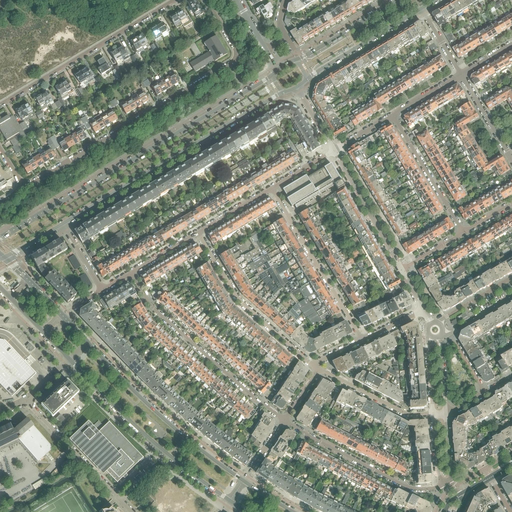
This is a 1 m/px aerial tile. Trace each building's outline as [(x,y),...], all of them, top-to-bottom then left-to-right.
[(189,5),(186,7),(189,12),(192,11),(196,17),(198,16),(198,17),(203,14),(199,8),(196,4),(194,0),(193,0),(188,4),(189,5)] [(305,7),(300,0),(294,0),(293,1),(293,2),(298,12),(305,7)] [(357,9),(351,0),(347,0),(345,2),(351,13),(352,12),(353,13),(355,11),(357,9)] [(362,6),(358,0),(351,0),(357,9),(358,9),(358,10),(360,8),(362,6)] [(468,9),(462,0),(457,0),(458,0),(456,1),(456,0),(456,1),(462,12),(463,13),(464,14),(466,13),(466,12),(465,12),(465,11),(468,9)] [(473,6),(469,0),(462,0),(468,9),(468,10),(471,8),(470,8),(473,6)] [(479,2),(477,0),(469,0),(473,6),(476,10),(477,11),(478,10),(476,7),(477,6),(476,5),(476,4),(479,2)] [(462,12),(456,1),(455,1),(453,2),(453,3),(452,3),(452,4),(451,4),(450,4),(455,12),(457,15),(457,16),(460,15),(459,14),(462,12)] [(298,12),(293,2),(291,3),(291,4),(289,5),(288,11),(288,12),(294,14),(297,12),(298,12)] [(351,13),(345,2),(339,5),(346,16),(347,15),(347,16),(350,15),(349,14),(351,13)] [(271,13),(269,10),(272,8),(269,4),(262,9),(261,7),(255,10),(258,14),(260,13),(265,20),(269,17),(268,15),(269,15),(271,13)] [(457,15),(455,12),(450,4),(449,4),(447,5),(447,6),(447,7),(445,8),(445,7),(448,12),(452,19),(452,20),(455,18),(454,17),(457,15)] [(346,16),(339,5),(334,8),(341,19),(342,19),(344,18),(344,17),(346,16)] [(452,19),(448,12),(445,7),(445,8),(444,7),(442,8),(442,9),(441,10),(440,11),(440,12),(446,23),(449,21),(448,21),(452,19)] [(341,19),(334,8),(329,11),(336,22),(337,22),(339,21),(339,20),(341,19)] [(446,23),(440,12),(440,11),(439,10),(439,11),(438,11),(433,14),(433,15),(440,27),(444,25),(445,26),(447,24),(446,23)] [(182,11),(176,14),(182,25),(184,28),(192,23),(188,16),(186,18),(182,11)] [(336,22),(329,11),(324,15),(330,25),(331,25),(331,26),(334,24),(333,23),(336,22)] [(176,14),(170,18),(176,29),(182,25),(176,14)] [(330,25),(324,15),(318,18),(325,29),(326,28),(326,29),(328,27),(330,25)] [(292,21),(293,18),(294,18),(292,17),(292,18),(286,16),(285,22),(286,24),(290,22),(291,21),(292,21)] [(325,29),(318,18),(313,21),(320,32),(320,31),(321,32),(323,30),(325,29)] [(502,32),(497,23),(494,18),(493,19),(495,22),(494,22),(495,24),(493,26),(498,35),(498,34),(499,35),(501,34),(501,33),(502,32)] [(511,26),(506,18),(501,20),(507,29),(508,29),(510,28),(511,26)] [(507,29),(501,20),(497,23),(502,32),(503,32),(505,31),(505,30),(507,29)] [(320,32),(313,21),(308,24),(314,35),(315,34),(315,35),(318,34),(317,33),(320,32)] [(429,34),(422,22),(420,22),(414,25),(414,26),(423,40),(425,38),(424,37),(429,34)] [(168,33),(162,23),(156,26),(162,36),(168,33)] [(498,35),(493,26),(492,25),(490,27),(489,25),(488,25),(486,23),(485,23),(488,28),(494,37),(495,36),(496,37),(497,36),(497,35),(498,35)] [(314,35),(308,24),(302,27),(309,38),(310,38),(313,37),(312,36),(314,35)] [(162,36),(156,26),(150,30),(156,40),(162,36)] [(423,40),(414,26),(413,27),(412,27),(411,27),(409,28),(409,29),(409,30),(416,41),(419,39),(419,40),(421,38),(422,40),(423,40)] [(309,38),(302,27),(297,30),(299,33),(304,42),(307,40),(307,39),(309,38)] [(494,37),(488,28),(486,30),(486,29),(485,29),(484,28),(483,27),(482,28),(484,31),(489,40),(491,39),(492,39),(493,38),(493,37),(494,37)] [(489,40),(484,31),(482,32),(481,32),(480,30),(479,31),(478,28),(476,28),(478,31),(485,42),(487,41),(487,42),(489,41),(489,40)] [(304,42),(299,33),(297,30),(296,29),(291,33),(299,46),(300,46),(300,47),(305,44),(304,42)] [(416,41),(409,30),(408,30),(407,30),(406,30),(404,31),(404,32),(403,32),(404,33),(411,44),(413,42),(414,43),(416,42),(416,41)] [(485,42),(478,31),(474,33),(474,34),(475,36),(481,45),(482,44),(483,44),(485,43),(484,43),(485,42)] [(411,44),(404,33),(402,34),(402,33),(401,34),(401,33),(399,34),(399,35),(398,36),(400,38),(404,46),(405,47),(408,46),(411,45),(410,44),(411,44)] [(142,35),(136,38),(142,48),(146,46),(147,48),(150,47),(149,46),(148,44),(145,39),(144,37),(142,35)] [(227,54),(216,36),(204,43),(204,44),(206,47),(209,52),(208,52),(209,52),(190,64),(195,72),(210,63),(214,60),(215,61),(227,54)] [(404,46),(400,38),(398,36),(397,37),(396,36),(396,37),(395,36),(393,38),(393,39),(399,49),(400,49),(404,46)] [(481,45),(475,36),(473,37),(471,38),(471,39),(476,47),(478,47),(479,47),(480,46),(480,45),(481,45)] [(434,44),(432,41),(433,41),(430,37),(423,41),(426,45),(427,48),(428,47),(429,47),(434,44)] [(135,39),(131,42),(136,51),(138,54),(142,51),(144,55),(146,54),(142,48),(136,38),(135,39)] [(399,49),(393,39),(391,40),(390,40),(388,41),(388,42),(387,42),(388,42),(394,52),(399,49)] [(476,47),(471,39),(469,40),(469,39),(466,41),(467,41),(472,50),(474,49),(476,49),(476,48),(476,47)] [(472,50),(467,41),(465,42),(462,43),(463,44),(468,53),(469,52),(470,52),(472,51),(472,50)] [(394,52),(388,42),(386,43),(385,43),(384,43),(383,44),(382,45),(381,46),(380,46),(379,46),(377,47),(377,48),(377,49),(383,59),(391,53),(392,55),(390,56),(393,60),(397,58),(394,52)] [(468,53),(463,44),(461,45),(460,44),(458,46),(464,55),(465,54),(466,55),(467,54),(467,53),(468,53)] [(128,56),(122,46),(117,50),(122,59),(123,59),(124,61),(129,58),(128,56)] [(464,55),(458,46),(453,48),(454,50),(454,51),(455,52),(456,52),(458,56),(457,56),(458,57),(459,57),(459,58),(461,57),(462,57),(463,56),(464,55)] [(383,59),(377,49),(375,50),(375,49),(374,49),(372,50),(372,51),(371,52),(378,62),(383,59)] [(122,59),(117,50),(111,53),(116,63),(117,63),(118,64),(123,61),(122,59)] [(378,62),(371,52),(370,53),(370,52),(369,53),(368,53),(367,54),(366,55),(372,65),(378,62)] [(372,65),(366,55),(365,56),(364,56),(363,56),(361,57),(361,58),(367,68),(372,65)] [(445,63),(443,59),(444,59),(443,57),(442,57),(441,55),(436,58),(442,68),(443,68),(444,68),(445,67),(445,66),(447,65),(446,64),(446,63),(445,63)] [(510,64),(505,56),(500,59),(507,69),(505,67),(510,64)] [(108,67),(105,62),(103,58),(99,61),(98,61),(97,61),(102,69),(99,70),(99,71),(99,72),(100,72),(102,75),(106,73),(108,75),(111,72),(108,67)] [(367,68),(361,58),(359,59),(358,59),(356,60),(355,61),(355,62),(362,71),(367,68)] [(442,68),(436,58),(434,60),(435,60),(433,62),(438,70),(439,70),(439,71),(441,70),(441,69),(442,68)] [(507,69),(500,59),(495,62),(500,70),(502,72),(507,69)] [(438,70),(433,62),(432,62),(432,61),(428,63),(434,73),(435,73),(436,72),(438,70)] [(362,71),(355,62),(354,62),(353,62),(352,62),(351,63),(350,64),(350,65),(356,75),(362,71)] [(500,70),(495,62),(490,65),(495,73),(500,70)] [(434,73),(428,63),(425,65),(426,66),(424,67),(429,76),(430,75),(431,76),(432,75),(432,74),(434,73)] [(356,75),(350,65),(348,66),(348,65),(348,66),(347,65),(345,67),(344,68),(345,68),(351,78),(356,75)] [(495,73),(490,65),(485,68),(490,76),(495,73)] [(429,76),(424,67),(423,66),(419,68),(425,78),(426,78),(428,78),(428,77),(429,76)] [(92,78),(89,72),(88,70),(87,68),(81,72),(86,81),(92,78)] [(351,78),(345,68),(343,69),(342,69),(340,70),(339,71),(350,88),(345,81),(351,78)] [(425,78),(419,68),(417,70),(417,71),(415,72),(421,81),(422,81),(424,80),(424,79),(425,78)] [(490,76),(485,68),(480,71),(485,79),(490,76)] [(121,80),(118,75),(115,69),(112,71),(119,82),(121,80)] [(350,88),(339,71),(338,72),(337,71),(334,73),(345,91),(350,88)] [(421,81),(415,72),(415,71),(411,74),(417,84),(417,83),(418,84),(419,83),(419,82),(421,81)] [(485,79),(480,71),(475,74),(480,82),(485,79)] [(86,81),(81,72),(75,75),(81,85),(86,81)] [(345,91),(334,73),(329,77),(336,88),(341,85),(345,92),(345,91)] [(180,82),(174,74),(169,77),(174,86),(179,82),(180,82)] [(412,86),(405,74),(401,77),(402,79),(408,89),(409,88),(409,89),(411,88),(411,87),(412,86)] [(417,84),(411,74),(410,74),(408,75),(409,76),(407,77),(405,74),(412,86),(413,86),(414,86),(415,85),(415,84),(417,84)] [(481,84),(480,82),(475,74),(472,76),(471,79),(476,87),(481,84)] [(174,86),(169,77),(163,80),(168,89),(174,86)] [(336,88),(329,77),(321,81),(330,89),(331,87),(334,86),(336,88)] [(408,89),(402,79),(400,80),(397,82),(398,83),(400,86),(403,91),(405,90),(406,91),(407,90),(407,89),(408,89)] [(72,89),(67,80),(67,81),(62,84),(66,92),(72,89)] [(168,89),(163,80),(157,84),(163,92),(168,89)] [(330,89),(321,81),(317,84),(315,87),(329,93),(330,89)] [(403,91),(400,86),(398,83),(397,82),(395,83),(393,84),(394,85),(399,94),(400,93),(401,93),(403,93),(403,92),(403,91)] [(66,92),(62,84),(61,84),(60,84),(58,85),(58,86),(56,87),(55,87),(58,92),(61,97),(57,99),(58,101),(62,107),(65,106),(62,100),(68,96),(66,92)] [(163,92),(157,84),(152,87),(157,96),(163,92)] [(399,94),(394,85),(393,84),(391,86),(388,87),(389,88),(394,97),(396,96),(397,96),(398,95),(398,94),(399,94)] [(464,93),(460,86),(459,87),(458,86),(457,86),(457,85),(456,85),(454,86),(454,87),(459,96),(464,93)] [(329,93),(315,87),(314,91),(313,92),(313,96),(330,98),(332,95),(329,93)] [(459,96),(454,87),(452,88),(451,88),(449,89),(449,90),(454,99),(457,97),(459,96)] [(394,97),(389,88),(387,90),(386,89),(384,90),(385,91),(390,100),(391,99),(392,99),(394,98),(394,97)] [(507,99),(510,89),(506,88),(497,93),(503,102),(507,99)] [(454,99),(449,90),(447,92),(446,91),(444,92),(444,93),(449,102),(454,99)] [(390,100),(385,91),(382,92),(382,91),(379,93),(385,102),(387,101),(388,102),(389,101),(389,100),(390,100)] [(52,99),(51,97),(50,96),(47,92),(44,93),(44,94),(41,96),(46,105),(49,104),(53,110),(57,108),(58,109),(62,107),(58,101),(54,104),(52,102),(51,100),(52,99)] [(149,101),(143,92),(138,96),(143,104),(148,101),(149,101)] [(385,102),(379,93),(375,95),(381,105),(382,104),(383,105),(384,104),(384,103),(385,102)] [(449,102),(444,93),(441,95),(441,94),(439,95),(439,96),(444,105),(449,102)] [(503,102),(497,93),(493,96),(498,105),(499,104),(500,104),(501,103),(503,102)] [(143,104),(138,96),(136,94),(131,97),(132,99),(137,108),(143,104)] [(381,105),(375,95),(374,96),(375,96),(370,99),(378,111),(378,112),(383,109),(380,105),(381,105)] [(49,109),(46,105),(41,96),(40,96),(37,97),(37,98),(35,99),(42,110),(46,107),(48,109),(49,109)] [(330,101),(330,98),(313,96),(313,100),(315,105),(327,102),(330,101)] [(444,105),(439,96),(436,98),(436,97),(434,98),(434,99),(439,108),(444,105)] [(498,105),(493,96),(489,98),(494,107),(495,107),(497,106),(497,105),(498,105)] [(378,111),(370,99),(369,98),(368,98),(369,100),(370,102),(370,103),(367,104),(368,105),(373,114),(374,114),(376,113),(376,112),(378,112),(378,111)] [(494,107),(489,98),(484,101),(490,110),(490,109),(491,109),(493,108),(494,107)] [(137,108),(132,99),(126,103),(131,111),(137,108)] [(439,108),(434,99),(431,101),(431,100),(429,101),(429,102),(434,111),(439,108)] [(320,112),(329,107),(327,104),(327,102),(315,105),(320,112)] [(435,113),(434,111),(429,102),(426,104),(426,103),(424,104),(424,105),(429,114),(432,112),(433,114),(435,113)] [(462,113),(472,107),(471,106),(471,105),(470,102),(464,105),(462,107),(460,109),(462,113)] [(34,115),(31,110),(28,103),(25,105),(23,106),(22,107),(29,119),(34,116),(34,115)] [(131,111),(126,103),(121,106),(126,115),(126,114),(131,111)] [(287,119),(291,105),(282,104),(276,108),(283,119),(285,118),(287,119)] [(302,114),(299,108),(291,105),(287,119),(290,119),(291,121),(302,114)] [(373,114),(368,105),(365,107),(365,106),(363,107),(363,108),(368,117),(370,116),(371,116),(372,116),(372,115),(373,114)] [(429,114),(424,105),(421,107),(421,106),(419,107),(419,108),(418,108),(423,117),(429,114)] [(322,116),(333,110),(331,106),(329,107),(320,112),(322,116)] [(29,119),(22,107),(19,109),(16,110),(16,111),(20,119),(21,118),(22,120),(23,120),(24,121),(26,121),(29,119)] [(465,118),(475,113),(474,111),(474,110),(473,108),(472,108),(472,107),(462,113),(465,118)] [(283,119),(276,108),(267,114),(267,115),(273,125),(282,120),(283,119)] [(363,120),(358,110),(355,111),(353,108),(351,110),(359,123),(360,122),(361,122),(363,121),(363,120)] [(368,117),(363,108),(360,109),(358,110),(363,120),(365,119),(366,119),(368,118),(368,117)] [(423,117),(418,108),(416,110),(415,109),(414,110),(414,111),(413,111),(418,120),(423,117)] [(325,121),(336,114),(333,110),(322,116),(325,121)] [(359,123),(351,110),(354,115),(350,117),(352,121),(354,124),(355,126),(359,124),(359,123)] [(47,120),(41,111),(38,112),(42,118),(44,121),(47,120)] [(118,120),(112,111),(107,114),(112,123),(117,120),(118,120)] [(418,120),(413,111),(411,113),(410,113),(409,113),(409,114),(408,114),(414,124),(416,122),(415,122),(418,120)] [(465,125),(479,117),(476,112),(475,113),(465,118),(461,120),(458,122),(455,124),(458,129),(465,125)] [(112,123),(107,114),(101,118),(106,126),(112,123)] [(308,125),(302,114),(291,121),(291,122),(297,132),(308,125)] [(328,125),(338,119),(336,114),(325,121),(328,125)] [(414,124),(408,114),(408,115),(407,114),(406,115),(405,116),(406,117),(405,117),(406,119),(404,120),(409,127),(412,126),(411,125),(414,124)] [(25,135),(24,134),(19,125),(16,120),(13,115),(9,118),(8,115),(0,120),(0,130),(6,141),(5,142),(6,144),(8,143),(10,141),(13,147),(17,145),(23,141),(27,138),(25,135)] [(273,125),(267,115),(259,120),(265,132),(274,126),(273,125)] [(100,130),(95,121),(93,122),(92,120),(88,122),(85,117),(81,120),(84,125),(87,123),(88,125),(90,125),(95,133),(100,130)] [(106,126),(101,118),(95,121),(100,130),(106,126)] [(330,129),(341,123),(338,119),(328,125),(330,129)] [(86,138),(83,132),(87,130),(84,125),(81,120),(78,121),(80,124),(78,124),(80,127),(77,129),(79,131),(75,133),(81,142),(86,138)] [(248,142),(265,132),(259,120),(241,131),(248,142)] [(29,131),(27,126),(24,122),(19,125),(24,134),(29,131)] [(333,133),(346,125),(343,127),(341,123),(330,129),(333,133)] [(315,136),(308,125),(297,132),(304,142),(315,136)] [(349,130),(346,125),(333,133),(335,136),(335,137),(336,137),(337,136),(337,137),(349,130)] [(389,131),(390,131),(391,131),(394,129),(393,126),(389,125),(378,132),(379,135),(380,134),(382,136),(389,132),(389,131)] [(458,136),(467,130),(468,129),(467,127),(466,127),(465,125),(458,129),(455,131),(458,136)] [(393,135),(397,133),(397,132),(396,130),(395,130),(394,129),(391,131),(390,131),(389,131),(389,132),(382,136),(383,137),(384,137),(386,136),(387,139),(391,136),(393,135)] [(418,130),(412,133),(415,138),(420,134),(418,130)] [(461,141),(470,135),(471,134),(470,132),(468,132),(467,130),(458,136),(461,141)] [(231,153),(248,142),(241,131),(224,141),(231,153)] [(420,142),(429,137),(433,134),(432,132),(429,134),(429,133),(428,134),(427,132),(417,137),(420,142)] [(81,142),(75,133),(70,136),(75,145),(81,142)] [(396,139),(399,137),(399,136),(398,135),(397,133),(393,135),(391,136),(387,139),(390,143),(394,141),(394,140),(395,139),(396,139)] [(464,146),(473,140),(474,139),(472,137),(471,137),(470,135),(461,141),(464,146)] [(75,145),(70,136),(64,140),(69,148),(75,145)] [(320,147),(320,146),(321,145),(315,136),(304,142),(298,146),(296,147),(302,158),(320,147)] [(69,148),(64,140),(63,138),(56,142),(53,137),(50,138),(53,143),(55,142),(58,147),(60,146),(64,152),(69,148)] [(373,143),(372,143),(369,137),(351,148),(349,150),(348,152),(351,157),(361,151),(373,143)] [(399,144),(402,142),(402,141),(401,139),(400,139),(399,137),(396,139),(395,139),(394,140),(394,141),(390,143),(393,148),(397,145),(397,144),(398,144),(399,144)] [(423,147),(432,141),(433,140),(432,138),(431,139),(429,137),(420,142),(423,147)] [(465,152),(467,151),(476,145),(476,144),(476,143),(475,142),(474,142),(473,140),(464,146),(462,147),(465,152)] [(212,164),(229,154),(231,153),(224,141),(205,153),(212,164)] [(426,151),(435,146),(436,145),(435,143),(434,143),(432,141),(423,147),(426,151)] [(401,148),(405,146),(405,145),(404,144),(403,144),(402,142),(399,144),(398,144),(397,144),(397,145),(393,148),(395,152),(399,150),(399,149),(400,149),(400,148),(401,148)] [(20,150),(17,145),(13,147),(12,147),(16,155),(19,153),(18,152),(20,150)] [(469,155),(479,150),(478,148),(479,147),(477,145),(476,145),(467,151),(469,155)] [(55,157),(50,148),(48,146),(45,148),(45,149),(44,150),(45,150),(44,151),(45,152),(50,160),(55,157)] [(404,153),(407,151),(407,150),(407,148),(406,148),(405,146),(401,148),(400,148),(400,149),(399,149),(399,150),(395,152),(393,153),(394,153),(391,155),(392,156),(394,155),(396,158),(398,157),(402,155),(402,153),(403,153),(404,153)] [(429,156),(439,150),(438,149),(437,147),(436,148),(435,146),(426,151),(429,156)] [(291,149),(287,152),(293,163),(298,160),(298,159),(294,154),(294,153),(293,152),(292,150),(291,149)] [(431,160),(440,155),(441,154),(439,150),(429,156),(431,160)] [(472,160),(482,154),(481,153),(481,152),(480,150),(479,150),(469,155),(468,157),(471,161),(472,160)] [(367,161),(361,151),(351,157),(350,158),(351,159),(352,159),(355,164),(354,165),(355,166),(356,166),(367,161)] [(406,157),(410,155),(410,154),(409,153),(408,153),(407,151),(404,153),(403,153),(402,153),(402,155),(398,157),(401,161),(404,159),(404,158),(406,157)] [(50,160),(45,152),(39,155),(44,164),(50,160)] [(293,163),(287,152),(282,155),(284,158),(284,159),(285,161),(286,160),(288,163),(287,164),(289,166),(293,163)] [(38,167),(33,158),(32,156),(30,153),(29,154),(31,158),(27,160),(28,162),(33,170),(38,167)] [(194,175),(212,164),(205,153),(187,163),(194,175)] [(471,168),(475,165),(485,159),(484,157),(483,155),(482,155),(482,154),(472,160),(474,163),(472,164),(472,165),(469,167),(470,168),(471,168)] [(44,164),(39,155),(33,158),(38,167),(44,164)] [(288,163),(286,160),(285,161),(284,159),(284,158),(282,155),(278,157),(279,160),(284,169),(289,166),(287,164),(288,163)] [(409,162),(413,160),(413,159),(412,157),(411,157),(410,155),(406,157),(404,158),(404,159),(401,161),(399,162),(400,164),(402,163),(403,166),(407,163),(407,162),(408,162),(409,162)] [(434,165),(443,159),(444,159),(443,156),(442,157),(440,155),(431,160),(434,165)] [(492,168),(504,161),(505,160),(502,156),(488,164),(481,168),(483,171),(481,172),(482,174),(484,173),(487,171),(490,169),(492,168)] [(437,170),(447,163),(446,161),(445,162),(443,159),(434,165),(437,170)] [(481,168),(488,164),(487,162),(487,161),(486,160),(485,160),(485,159),(475,165),(478,170),(481,168)] [(284,169),(279,160),(274,163),(280,171),(284,169)] [(412,166),(415,164),(416,163),(415,162),(414,162),(413,160),(409,162),(408,162),(407,162),(407,163),(403,166),(406,170),(410,168),(410,167),(411,166),(412,166)] [(373,171),(367,161),(356,166),(357,167),(356,168),(357,169),(358,169),(361,174),(360,175),(361,176),(362,176),(373,171)] [(495,173),(507,166),(506,165),(507,164),(506,163),(505,163),(504,161),(492,168),(495,173)] [(33,170),(28,162),(22,165),(27,174),(33,170)] [(185,180),(194,175),(187,163),(170,174),(177,185),(185,180),(186,182),(187,182),(185,180)] [(275,174),(270,166),(268,163),(264,166),(266,169),(265,170),(267,172),(268,171),(269,173),(269,174),(270,177),(275,174)] [(280,171),(274,163),(270,166),(275,174),(280,171)] [(440,174),(450,168),(447,163),(437,170),(440,174)] [(300,206),(334,185),(337,190),(344,186),(331,164),(307,178),(306,175),(291,184),(283,189),(288,198),(286,199),(291,207),(294,205),(296,208),(300,206)] [(415,171),(418,169),(418,168),(417,166),(415,164),(412,166),(411,166),(410,167),(410,168),(406,170),(409,175),(412,172),(412,171),(414,170),(415,171)] [(269,173),(268,171),(267,172),(265,170),(266,169),(264,166),(262,167),(263,169),(261,171),(266,180),(270,177),(269,174),(269,173)] [(505,173),(510,170),(509,167),(508,168),(507,166),(495,173),(493,174),(494,175),(496,174),(495,173),(497,172),(500,176),(502,175),(505,173)] [(442,179),(453,173),(450,168),(440,174),(442,179)] [(417,175),(421,173),(421,172),(420,171),(419,171),(418,169),(415,171),(414,170),(412,171),(412,172),(409,175),(411,179),(415,177),(415,176),(417,175)] [(266,180),(261,171),(256,174),(261,182),(266,180)] [(379,180),(373,171),(362,176),(363,177),(362,178),(363,179),(364,179),(367,184),(366,185),(367,186),(368,186),(379,180)] [(420,180),(424,178),(424,177),(423,175),(422,175),(421,173),(417,175),(415,176),(415,177),(411,179),(414,184),(418,181),(418,180),(419,180),(420,180)] [(445,183),(455,177),(453,173),(442,179),(445,183)] [(159,196),(177,185),(170,174),(152,184),(159,196)] [(261,182),(256,174),(251,177),(256,185),(261,182)] [(256,185),(251,177),(250,175),(249,176),(250,178),(247,179),(252,188),(256,185)] [(252,188),(247,179),(245,176),(241,179),(242,182),(247,191),(252,188)] [(448,188),(458,182),(455,177),(445,183),(448,188)] [(423,184),(426,182),(426,181),(425,180),(424,178),(420,180),(419,180),(418,180),(418,181),(414,184),(410,186),(411,188),(413,187),(415,186),(417,188),(421,186),(421,185),(422,184),(423,184)] [(385,191),(379,180),(368,186),(369,187),(368,188),(369,189),(370,189),(373,194),(372,195),(373,196),(374,196),(385,191)] [(247,191),(242,182),(237,185),(243,194),(247,191)] [(425,189),(429,187),(429,186),(428,184),(427,184),(426,182),(423,184),(422,184),(421,185),(421,186),(417,188),(419,193),(423,190),(425,189)] [(450,192),(461,186),(458,182),(448,188),(450,192)] [(159,196),(152,184),(135,195),(142,206),(159,196)] [(243,194),(237,185),(233,188),(238,196),(243,194)] [(511,192),(510,190),(509,190),(508,188),(509,187),(507,185),(503,188),(505,190),(504,191),(505,193),(506,193),(508,197),(510,196),(511,196),(511,194),(511,192)] [(453,197),(464,191),(461,186),(450,192),(453,197)] [(350,197),(349,195),(348,195),(346,190),(345,187),(335,193),(338,200),(337,201),(339,204),(350,198),(350,197)] [(428,194),(432,191),(431,189),(430,189),(429,187),(425,189),(423,190),(419,193),(422,197),(426,195),(426,194),(427,193),(428,194)] [(508,197),(506,193),(505,193),(504,191),(505,190),(503,188),(501,189),(500,187),(497,188),(499,191),(499,192),(500,194),(501,194),(503,198),(504,199),(506,198),(508,197)] [(238,196),(233,188),(228,190),(233,199),(238,196)] [(500,194),(499,192),(499,191),(497,188),(493,190),(495,194),(495,195),(496,197),(497,197),(499,200),(500,199),(501,199),(503,198),(501,194),(500,194)] [(233,199),(228,190),(227,189),(222,191),(224,193),(229,202),(233,199)] [(496,197),(495,195),(495,194),(493,190),(489,193),(491,196),(490,197),(491,199),(492,199),(494,203),(496,202),(497,202),(498,201),(498,200),(499,200),(497,197),(496,197)] [(391,200),(385,191),(374,196),(375,197),(374,198),(375,199),(376,199),(379,204),(378,205),(379,206),(380,206),(391,200)] [(431,198),(434,196),(435,195),(434,193),(433,193),(432,191),(428,194),(427,193),(426,194),(426,195),(422,197),(425,202),(429,199),(430,198),(431,198)] [(461,199),(466,196),(464,191),(453,197),(458,204),(459,203),(461,202),(463,201),(462,200),(461,199)] [(229,202),(224,193),(219,196),(224,205),(229,202)] [(491,199),(490,197),(491,196),(489,193),(484,196),(490,205),(492,204),(494,203),(492,199),(491,199)] [(142,206),(135,195),(117,205),(124,217),(136,210),(137,211),(138,211),(139,211),(140,211),(141,210),(142,209),(143,208),(142,206)] [(224,205),(219,196),(214,199),(219,207),(224,205)] [(434,202),(437,200),(436,198),(434,196),(431,198),(430,198),(429,199),(425,202),(427,206),(431,204),(431,203),(433,202),(434,202)] [(490,205),(484,196),(480,198),(482,202),(482,203),(483,204),(484,205),(486,208),(487,207),(488,207),(490,206),(490,205)] [(219,207),(214,199),(213,197),(209,199),(210,201),(210,202),(215,210),(219,207)] [(276,207),(272,201),(271,199),(270,200),(269,198),(269,199),(268,198),(266,200),(266,201),(267,204),(268,204),(269,205),(269,206),(271,210),(276,207)] [(356,207),(355,205),(354,205),(352,201),(352,200),(351,198),(350,198),(339,204),(342,208),(343,207),(346,214),(356,208),(356,207)] [(484,205),(483,204),(482,203),(482,202),(480,198),(476,201),(478,204),(478,205),(479,207),(481,210),(483,209),(484,210),(485,209),(485,208),(486,208),(484,205)] [(396,210),(391,200),(380,206),(381,207),(380,208),(381,209),(382,209),(385,214),(384,215),(385,216),(386,216),(396,210)] [(436,207),(440,205),(440,204),(439,203),(438,202),(437,200),(434,202),(433,202),(431,203),(431,204),(427,206),(430,211),(434,208),(436,207)] [(271,210),(269,206),(269,205),(268,204),(267,204),(266,201),(264,201),(263,201),(261,202),(261,203),(263,206),(264,207),(265,208),(264,208),(267,212),(271,210)] [(479,207),(478,205),(478,204),(476,201),(471,203),(473,207),(473,208),(474,209),(475,210),(477,213),(479,212),(481,211),(481,210),(479,207)] [(215,210),(210,202),(205,204),(210,213),(215,210)] [(267,212),(264,208),(265,208),(264,207),(263,206),(261,203),(259,204),(258,204),(257,205),(257,206),(256,206),(258,209),(259,209),(260,210),(260,211),(262,215),(267,212)] [(475,210),(474,209),(473,208),(473,207),(471,203),(467,206),(469,209),(469,210),(470,212),(471,212),(473,216),(474,215),(475,215),(477,214),(477,213),(475,210)] [(210,213),(205,204),(200,207),(205,216),(210,213)] [(107,227),(124,217),(117,205),(100,216),(107,227)] [(441,214),(444,212),(443,209),(442,207),(441,207),(440,205),(436,207),(434,208),(430,211),(428,212),(429,214),(431,213),(433,215),(435,218),(437,216),(440,214),(441,214)] [(262,215),(260,211),(260,210),(259,209),(258,209),(256,206),(255,207),(254,207),(252,207),(252,208),(252,209),(254,212),(255,212),(256,213),(255,214),(258,218),(262,215)] [(470,212),(469,210),(469,209),(467,206),(462,209),(468,218),(470,217),(471,217),(472,217),(472,216),(473,216),(471,212),(470,212)] [(205,216),(200,207),(196,210),(201,219),(205,216)] [(314,218),(310,212),(312,211),(310,208),(309,209),(304,212),(299,214),(298,215),(304,224),(314,218)] [(362,219),(358,211),(358,210),(357,209),(356,209),(356,208),(346,214),(350,220),(349,221),(351,225),(362,219)] [(468,218),(462,209),(462,208),(458,210),(465,220),(466,220),(467,220),(468,219),(468,218)] [(258,218),(255,214),(256,213),(255,212),(254,212),(252,209),(250,210),(250,209),(248,210),(248,211),(250,214),(251,214),(251,216),(251,217),(253,220),(258,218)] [(201,219),(196,210),(191,213),(196,221),(201,219)] [(403,221),(400,216),(396,210),(386,216),(387,217),(386,218),(387,219),(388,219),(391,223),(390,225),(391,226),(392,226),(403,221)] [(253,220),(251,217),(251,216),(251,214),(250,214),(248,211),(246,212),(245,212),(243,213),(243,214),(245,217),(246,217),(247,218),(246,219),(249,223),(253,220)] [(196,221),(191,213),(186,215),(192,224),(196,221)] [(187,227),(182,218),(181,217),(180,215),(180,214),(179,215),(180,217),(180,219),(177,221),(182,230),(187,227)] [(249,223),(246,219),(247,218),(246,217),(245,217),(243,214),(241,215),(239,215),(239,217),(244,226),(249,223)] [(192,224),(186,215),(184,217),(183,215),(181,216),(180,215),(181,217),(182,218),(187,227),(192,224)] [(89,238),(107,227),(100,216),(83,226),(89,238)] [(244,226),(239,217),(238,217),(238,216),(236,217),(236,218),(234,219),(236,222),(236,223),(237,224),(238,225),(240,228),(244,226)] [(274,224),(283,219),(281,216),(277,219),(272,222),(274,224)] [(454,227),(451,223),(448,217),(443,220),(446,224),(447,224),(448,226),(447,227),(449,230),(454,227)] [(182,230),(177,221),(175,222),(173,221),(171,218),(170,219),(170,220),(172,222),(173,224),(178,232),(182,230)] [(322,226),(318,219),(316,220),(314,218),(304,224),(309,233),(322,226)] [(236,231),(240,228),(238,225),(237,224),(236,223),(236,222),(234,219),(233,219),(232,220),(231,221),(230,222),(232,225),(232,226),(232,227),(233,227),(236,231),(240,239),(241,238),(239,235),(238,232),(237,233),(236,231)] [(270,233),(286,224),(283,219),(274,224),(269,227),(267,228),(262,231),(264,236),(270,233)] [(368,228),(367,226),(366,226),(362,219),(351,225),(353,228),(354,228),(358,235),(368,229),(367,229),(368,228)] [(511,229),(509,225),(507,223),(508,222),(506,219),(506,220),(505,219),(504,220),(504,221),(502,222),(503,224),(503,225),(505,227),(507,231),(508,231),(510,235),(511,234),(510,232),(509,230),(511,229)] [(447,227),(448,226),(447,224),(446,224),(443,220),(439,223),(441,227),(442,227),(443,229),(443,230),(445,232),(446,232),(447,232),(448,231),(449,230),(447,227)] [(408,230),(403,221),(392,226),(393,227),(392,228),(393,229),(394,229),(397,233),(396,234),(397,236),(398,236),(403,233),(404,233),(406,232),(408,230)] [(410,229),(419,224),(417,221),(409,227),(410,229)] [(236,231),(233,227),(232,227),(232,226),(232,225),(230,222),(229,222),(227,223),(227,224),(226,225),(227,228),(227,229),(228,230),(229,230),(231,234),(236,231)] [(507,231),(505,227),(503,225),(503,224),(502,222),(501,222),(499,223),(499,224),(498,225),(497,224),(498,227),(500,230),(500,229),(503,234),(506,238),(507,238),(506,236),(507,236),(506,235),(505,233),(507,231)] [(443,230),(443,229),(442,227),(441,227),(439,223),(434,226),(437,230),(438,230),(439,231),(438,232),(440,235),(441,235),(443,234),(443,233),(445,232),(443,230)] [(178,232),(173,224),(168,226),(173,235),(178,232)] [(231,234),(229,230),(228,230),(227,229),(227,228),(226,225),(225,225),(224,224),(223,225),(222,226),(221,227),(223,230),(223,231),(224,233),(227,236),(231,234)] [(273,238),(289,229),(286,224),(270,233),(273,238)] [(503,234),(500,229),(500,230),(498,227),(497,224),(496,224),(495,225),(495,226),(494,226),(494,227),(493,227),(495,230),(494,230),(496,233),(496,232),(499,237),(503,234)] [(169,238),(163,229),(164,229),(163,227),(162,227),(161,225),(159,226),(161,230),(159,232),(164,241),(169,238)] [(89,238),(83,226),(80,228),(79,227),(74,230),(75,231),(74,231),(82,244),(85,242),(85,240),(89,238)] [(173,235),(168,226),(164,229),(163,229),(169,238),(173,235)] [(325,236),(322,231),(324,230),(322,226),(309,233),(315,242),(325,236)] [(438,232),(439,231),(438,230),(437,230),(434,226),(430,228),(432,232),(433,233),(434,234),(434,235),(436,238),(437,238),(438,237),(439,236),(440,235),(438,232)] [(227,236),(224,233),(223,231),(223,230),(221,227),(221,228),(220,227),(218,228),(218,229),(217,230),(218,233),(218,234),(219,235),(220,235),(222,239),(227,236)] [(499,237),(496,232),(496,233),(494,230),(495,230),(493,227),(492,227),(491,228),(491,229),(489,230),(490,232),(490,233),(491,235),(492,235),(494,239),(499,237)] [(434,235),(434,234),(433,233),(432,232),(430,228),(425,231),(428,235),(429,236),(430,237),(429,237),(431,241),(432,241),(434,240),(434,239),(436,238),(434,235)] [(276,243),(292,234),(289,229),(273,238),(276,243)] [(374,238),(373,237),(372,237),(369,232),(370,231),(369,230),(368,229),(358,235),(361,241),(363,246),(374,240),(373,239),(374,238)] [(222,239),(220,235),(219,235),(218,234),(218,233),(217,230),(216,230),(215,230),(214,231),(213,232),(212,233),(214,236),(214,237),(215,238),(218,242),(222,239)] [(494,239),(492,235),(491,235),(490,233),(490,232),(489,230),(488,230),(486,231),(484,232),(486,235),(486,236),(487,238),(488,238),(490,242),(494,239)] [(429,237),(430,237),(429,236),(428,235),(425,231),(421,234),(423,238),(424,238),(425,239),(425,240),(427,243),(428,243),(429,242),(430,242),(431,241),(429,237)] [(164,241),(159,232),(154,235),(159,244),(164,241)] [(490,242),(488,238),(487,238),(486,236),(486,235),(484,232),(484,233),(483,233),(482,233),(482,234),(480,235),(481,238),(483,241),(483,240),(486,245),(490,242)] [(218,242),(215,238),(214,237),(214,236),(212,233),(211,233),(209,234),(209,235),(208,235),(209,236),(208,237),(209,239),(213,245),(218,242)] [(116,242),(125,237),(123,234),(122,234),(114,239),(116,242)] [(279,248),(295,239),(292,234),(276,243),(279,248)] [(425,240),(425,239),(424,238),(423,238),(421,234),(416,236),(419,241),(420,241),(420,242),(420,243),(422,246),(423,246),(425,245),(425,244),(427,243),(425,240)] [(159,244),(154,235),(149,238),(155,246),(159,244)] [(486,245),(483,240),(483,241),(481,238),(480,235),(479,235),(478,236),(477,237),(476,238),(477,240),(477,241),(478,243),(479,243),(481,247),(486,245)] [(331,245),(325,236),(315,242),(320,251),(331,245)] [(420,243),(420,242),(420,241),(419,241),(416,236),(411,239),(414,244),(415,244),(416,245),(416,246),(417,249),(418,249),(419,249),(420,248),(421,247),(422,246),(420,243)] [(155,246),(149,238),(149,237),(145,240),(146,242),(146,244),(147,245),(148,245),(150,249),(155,246)] [(264,243),(261,239),(261,238),(259,240),(255,242),(258,247),(262,245),(264,243)] [(481,247),(479,243),(478,243),(477,241),(477,240),(476,238),(475,238),(473,239),(471,240),(472,242),(472,243),(474,245),(477,250),(481,247)] [(67,250),(61,239),(46,248),(52,259),(62,253),(64,255),(65,254),(64,252),(67,250)] [(282,253),(298,244),(295,239),(279,248),(282,253)] [(416,246),(416,245),(415,244),(414,244),(411,239),(407,242),(409,246),(410,247),(411,248),(411,249),(413,252),(415,251),(416,250),(417,249),(416,246)] [(150,249),(148,245),(147,245),(146,244),(146,242),(145,240),(140,242),(142,245),(142,246),(143,247),(146,251),(147,250),(148,250),(150,249)] [(380,249),(379,247),(378,247),(375,242),(376,242),(375,240),(374,240),(363,246),(365,249),(366,249),(370,255),(379,250),(380,249)] [(477,250),(474,245),(472,243),(472,242),(471,240),(470,240),(469,241),(468,242),(467,243),(468,246),(470,249),(470,248),(473,254),(475,257),(476,256),(475,254),(475,253),(474,252),(477,250)] [(146,251),(143,247),(142,246),(142,245),(140,242),(136,245),(138,247),(138,248),(138,250),(139,250),(141,254),(143,253),(144,253),(145,252),(145,251),(146,251)] [(411,249),(411,248),(410,247),(409,246),(407,242),(403,245),(409,255),(413,252),(411,249)] [(473,254),(470,248),(470,249),(468,246),(467,243),(466,243),(464,244),(464,245),(463,246),(464,248),(464,249),(465,251),(466,251),(468,255),(469,257),(473,254)] [(202,252),(198,246),(196,244),(195,244),(193,245),(192,244),(190,245),(196,254),(196,255),(202,252)] [(285,258),(301,248),(298,244),(282,253),(285,258)] [(141,254),(139,250),(138,250),(138,248),(138,247),(136,245),(132,247),(134,250),(133,251),(134,252),(135,253),(137,256),(139,255),(139,256),(141,255),(141,254)] [(196,254),(190,245),(190,246),(189,245),(188,246),(188,247),(186,248),(192,257),(196,254)] [(336,254),(331,245),(320,251),(326,261),(336,254)] [(222,261),(240,251),(237,246),(235,247),(233,248),(230,250),(220,257),(222,261)] [(468,255),(466,251),(465,251),(464,249),(464,248),(463,246),(462,246),(461,246),(460,247),(458,248),(460,251),(459,252),(461,254),(464,258),(464,259),(467,257),(466,256),(468,255)] [(137,256),(135,253),(134,252),(133,251),(134,250),(132,247),(127,250),(129,253),(129,254),(130,255),(133,259),(134,258),(135,258),(136,257),(137,257),(137,256)] [(261,253),(261,252),(258,247),(255,249),(249,252),(243,256),(225,267),(229,272),(246,262),(251,259),(258,255),(261,253)] [(49,261),(52,259),(46,248),(31,257),(37,268),(43,264),(47,262),(49,264),(50,264),(50,263),(49,261)] [(192,257),(186,248),(185,248),(183,249),(183,250),(182,251),(187,260),(192,257)] [(220,257),(230,250),(229,248),(228,248),(227,248),(223,251),(218,254),(220,257)] [(287,263),(304,253),(301,248),(285,258),(284,259),(287,263)] [(464,258),(461,254),(459,252),(460,251),(458,248),(458,249),(457,248),(456,249),(456,250),(454,251),(455,253),(455,254),(456,257),(457,256),(459,260),(464,258)] [(133,259),(130,255),(129,254),(129,253),(127,250),(123,253),(125,256),(125,258),(126,258),(128,262),(130,261),(131,261),(132,260),(132,259),(133,259)] [(356,255),(358,254),(356,250),(354,251),(350,253),(353,259),(357,257),(356,255)] [(386,259),(385,257),(384,257),(381,253),(382,252),(381,250),(380,250),(379,250),(370,255),(373,262),(373,263),(375,266),(385,260),(386,259)] [(187,260),(182,251),(181,251),(180,251),(179,252),(177,253),(183,262),(187,260)] [(225,267),(243,256),(242,255),(240,251),(222,261),(225,267)] [(459,260),(457,256),(456,257),(455,254),(455,253),(454,251),(453,251),(451,252),(451,253),(449,254),(451,256),(451,257),(452,259),(455,263),(459,260)] [(511,271),(511,269),(505,258),(503,256),(500,258),(499,255),(498,256),(496,252),(494,254),(500,266),(494,270),(500,279),(511,271)] [(128,262),(126,258),(125,258),(125,256),(123,253),(119,255),(121,258),(120,259),(121,260),(122,260),(124,264),(126,263),(128,262)] [(183,262),(177,253),(176,254),(174,254),(174,255),(172,256),(178,265),(183,262)] [(232,277),(249,267),(264,257),(261,253),(263,255),(259,257),(258,255),(251,259),(253,262),(248,265),(246,262),(229,272),(232,277)] [(290,268),(307,258),(304,253),(287,263),(285,264),(280,267),(278,268),(273,272),(274,273),(276,276),(279,275),(290,268)] [(342,263),(336,254),(326,261),(331,270),(342,263)] [(455,263),(452,259),(451,257),(451,256),(449,254),(448,254),(447,254),(447,255),(445,256),(446,259),(448,262),(448,261),(451,265),(455,263)] [(124,264),(122,260),(121,260),(120,259),(121,258),(119,255),(115,258),(116,261),(116,262),(117,263),(118,263),(120,267),(121,266),(122,266),(123,265),(124,264)] [(178,265),(172,256),(171,256),(170,257),(170,258),(168,259),(173,268),(178,265)] [(451,265),(448,261),(448,262),(446,259),(445,256),(444,256),(443,257),(442,258),(441,259),(442,261),(442,262),(443,264),(444,264),(446,268),(451,265)] [(235,282),(252,272),(258,268),(267,262),(264,257),(249,267),(232,277),(235,282)] [(120,267),(118,263),(117,263),(116,262),(116,261),(115,258),(110,260),(112,263),(112,264),(113,265),(113,266),(115,269),(117,268),(118,269),(119,268),(119,267),(120,267)] [(295,278),(312,268),(307,258),(290,268),(295,278)] [(173,268),(168,259),(166,260),(165,260),(164,261),(163,261),(169,271),(173,268)] [(446,268),(444,264),(443,264),(442,262),(442,261),(441,259),(440,259),(438,260),(434,263),(433,262),(431,263),(434,268),(435,267),(437,268),(439,271),(440,270),(440,269),(441,269),(442,271),(446,268)] [(115,269),(113,266),(113,265),(112,264),(112,263),(110,260),(106,263),(108,266),(107,267),(108,268),(109,268),(111,272),(113,271),(115,270),(115,269)] [(391,270),(390,268),(387,263),(386,261),(385,260),(375,266),(377,270),(378,270),(381,276),(391,271),(391,270)] [(169,271),(163,261),(161,263),(159,263),(159,264),(164,273),(169,271)] [(270,267),(267,262),(258,268),(252,272),(235,282),(241,293),(258,282),(256,278),(255,277),(270,268),(270,267)] [(111,272),(109,268),(108,268),(107,267),(108,266),(106,263),(101,266),(103,269),(104,271),(107,275),(108,274),(109,274),(111,273),(111,272)] [(213,272),(209,266),(210,266),(208,263),(203,266),(196,271),(201,279),(213,272)] [(347,272),(342,264),(342,263),(331,270),(337,279),(347,272)] [(430,270),(431,269),(434,274),(435,273),(432,269),(434,268),(431,263),(418,271),(421,276),(423,274),(424,274),(426,273),(430,270)] [(48,272),(46,268),(43,264),(37,268),(39,271),(42,275),(45,279),(50,274),(48,272)] [(164,273),(159,264),(157,265),(156,265),(155,266),(155,267),(154,267),(159,276),(164,273)] [(107,275),(104,271),(103,269),(101,266),(101,265),(96,267),(102,277),(104,276),(105,276),(106,275),(107,275)] [(500,279),(494,270),(491,271),(491,270),(487,273),(486,271),(488,270),(486,266),(484,268),(485,270),(479,274),(481,278),(486,287),(487,286),(487,287),(489,286),(489,285),(493,283),(496,281),(500,279)] [(159,276),(154,267),(152,268),(150,269),(150,270),(149,270),(155,279),(159,276)] [(270,268),(255,277),(256,278),(259,276),(262,280),(265,278),(268,276),(265,273),(268,271),(270,275),(274,273),(273,272),(272,271),(270,268)] [(301,288),(318,277),(312,268),(295,278),(297,281),(294,283),(292,280),(288,282),(289,284),(286,285),(285,284),(282,286),(289,295),(292,293),(291,292),(294,290),(294,292),(298,289),(296,286),(299,284),(301,288)] [(155,279),(149,270),(148,271),(147,271),(146,272),(145,273),(150,282),(155,279)] [(429,277),(433,275),(430,270),(426,273),(424,274),(423,274),(421,276),(424,280),(426,279),(427,279),(429,278),(429,277)] [(66,284),(60,277),(58,275),(60,273),(58,272),(56,274),(54,271),(50,274),(45,279),(45,280),(57,292),(66,284)] [(399,284),(397,280),(396,280),(393,274),(393,273),(392,271),(391,271),(381,276),(386,283),(385,284),(388,289),(389,289),(399,284)] [(218,280),(217,277),(216,277),(213,272),(201,279),(206,287),(218,280)] [(353,282),(347,272),(337,279),(342,288),(353,282)] [(462,276),(459,272),(453,276),(455,280),(462,276)] [(151,283),(150,282),(145,273),(143,274),(144,274),(141,276),(141,277),(143,280),(142,280),(146,285),(151,283)] [(271,280),(268,276),(265,279),(263,282),(266,285),(263,287),(264,288),(273,279),(276,276),(274,273),(270,275),(272,278),(271,280)] [(288,282),(285,277),(282,279),(279,275),(276,276),(279,282),(282,286),(285,284),(288,282)] [(438,284),(433,275),(429,277),(429,278),(427,279),(426,279),(424,280),(429,289),(438,284)] [(273,279),(264,288),(265,289),(268,287),(270,290),(274,286),(272,283),(274,281),(276,284),(279,282),(276,276),(273,279)] [(455,280),(453,276),(452,276),(451,277),(446,280),(449,284),(455,280)] [(307,298),(324,287),(318,277),(301,288),(298,289),(294,292),(292,293),(289,295),(292,299),(296,304),(296,305),(299,303),(293,296),(300,292),(305,299),(307,298)] [(485,288),(486,287),(481,278),(478,279),(477,278),(470,283),(468,279),(465,281),(473,295),(473,294),(474,295),(476,294),(476,293),(483,289),(484,289),(485,288)] [(223,289),(219,283),(220,282),(218,280),(206,287),(211,296),(223,289)] [(441,289),(444,287),(445,287),(448,285),(445,280),(438,284),(429,289),(438,304),(442,302),(444,296),(442,296),(439,290),(441,289)] [(472,296),(473,295),(465,281),(458,285),(460,289),(457,291),(457,292),(455,294),(460,303),(463,301),(470,297),(471,297),(472,296)] [(260,310),(272,297),(271,296),(265,289),(264,288),(263,287),(258,282),(241,293),(243,295),(260,310)] [(274,286),(270,290),(273,293),(271,296),(272,297),(282,286),(279,282),(276,284),(278,288),(277,289),(274,285),(274,286)] [(358,291),(353,282),(342,288),(348,297),(358,291)] [(136,294),(131,285),(129,286),(128,283),(124,286),(131,297),(136,294)] [(76,295),(72,290),(70,288),(72,286),(70,284),(68,286),(66,284),(57,292),(67,303),(70,301),(71,301),(73,300),(74,298),(73,297),(76,295)] [(131,297),(124,286),(122,287),(122,286),(118,288),(125,300),(130,297),(130,298),(131,297)] [(411,303),(402,289),(401,286),(395,289),(395,290),(396,290),(397,292),(398,295),(405,308),(410,305),(411,303)] [(303,314),(330,298),(324,287),(307,298),(305,299),(299,303),(296,305),(299,309),(303,314)] [(125,300),(118,288),(115,290),(115,291),(114,292),(120,303),(125,300)] [(228,296),(227,294),(226,294),(223,289),(211,296),(216,304),(228,296)] [(163,299),(167,295),(163,291),(158,294),(153,297),(154,300),(155,300),(156,302),(159,304),(160,303),(163,300),(163,299)] [(366,300),(363,294),(361,295),(358,291),(348,297),(351,303),(350,303),(352,307),(360,303),(362,302),(364,301),(366,300)] [(120,303),(114,292),(112,293),(111,292),(108,294),(115,306),(120,303)] [(166,303),(173,295),(170,292),(168,293),(167,294),(167,295),(163,299),(163,300),(160,303),(164,307),(167,303),(166,303)] [(405,308),(398,295),(397,292),(393,294),(396,298),(392,300),(386,303),(391,314),(392,314),(393,313),(394,313),(398,311),(402,309),(405,308)] [(115,306),(108,294),(104,296),(105,297),(103,298),(103,299),(109,308),(109,309),(115,306)] [(450,309),(460,303),(455,294),(449,297),(449,298),(444,296),(442,302),(438,304),(440,307),(442,311),(443,311),(445,311),(446,312),(449,310),(449,309),(450,308),(450,309)] [(171,307),(175,301),(173,299),(175,297),(174,296),(173,295),(166,303),(167,303),(164,307),(168,311),(171,307)] [(233,305),(230,300),(230,299),(228,296),(216,304),(221,313),(233,305)] [(277,325),(287,313),(280,305),(272,297),(260,310),(277,325)] [(175,310),(179,305),(177,303),(179,301),(182,299),(181,298),(176,301),(175,301),(171,307),(168,311),(172,314),(175,311),(175,310)] [(340,313),(330,298),(303,314),(313,326),(322,321),(334,315),(340,313)] [(109,308),(103,299),(100,300),(100,301),(105,309),(105,310),(109,308)] [(509,319),(511,317),(511,302),(511,303),(506,307),(505,306),(502,308),(509,319)] [(391,314),(386,303),(372,310),(377,321),(378,321),(380,320),(380,319),(388,315),(389,316),(390,315),(390,314),(391,314)] [(87,325),(98,314),(94,310),(95,310),(92,304),(81,310),(81,311),(79,311),(78,312),(78,314),(79,315),(80,316),(80,317),(85,322),(87,325)] [(141,310),(143,308),(144,308),(144,307),(143,306),(142,305),(142,306),(141,304),(136,307),(131,310),(132,311),(133,311),(135,314),(138,312),(139,311),(140,310),(141,310)] [(300,317),(295,313),(299,309),(296,305),(296,304),(292,309),(287,313),(277,325),(286,333),(298,320),(300,317)] [(179,314),(183,308),(179,305),(175,310),(175,311),(172,314),(176,318),(179,314)] [(231,322),(240,311),(238,309),(237,309),(233,305),(221,313),(222,314),(231,322)] [(144,315),(146,313),(147,313),(147,312),(146,310),(145,310),(144,310),(143,308),(141,310),(140,310),(139,311),(138,312),(135,314),(134,314),(135,316),(136,316),(137,319),(141,316),(141,315),(143,314),(144,315)] [(183,317),(188,312),(183,308),(179,314),(176,318),(180,321),(184,318),(183,317)] [(496,327),(509,319),(502,308),(499,310),(499,311),(493,315),(493,314),(489,316),(496,327)] [(377,321),(372,310),(362,315),(357,317),(363,326),(365,327),(374,322),(375,322),(376,322),(377,321)] [(238,328),(247,318),(243,314),(243,313),(240,311),(231,322),(238,328)] [(187,321),(192,316),(188,312),(183,317),(184,318),(180,321),(184,325),(188,321),(187,321)] [(147,319),(149,317),(150,317),(150,316),(148,315),(148,314),(147,315),(146,313),(144,315),(143,314),(141,315),(141,316),(137,319),(141,324),(144,321),(144,320),(146,319),(147,319)] [(351,334),(351,332),(340,313),(334,315),(337,320),(335,321),(337,324),(338,323),(339,325),(332,328),(331,326),(338,340),(339,340),(341,339),(341,338),(351,334)] [(460,321),(467,316),(465,313),(458,317),(460,321)] [(95,333),(106,323),(98,314),(87,325),(89,327),(90,327),(93,330),(93,331),(95,333)] [(191,325),(198,317),(194,314),(193,315),(192,316),(187,321),(188,321),(184,325),(189,329),(192,325),(191,325)] [(483,335),(496,327),(489,316),(486,318),(487,319),(480,323),(480,322),(476,324),(483,335)] [(144,328),(152,322),(153,322),(153,321),(151,319),(150,319),(149,317),(147,319),(146,319),(144,320),(144,321),(141,324),(140,324),(141,326),(142,325),(144,328)] [(195,328),(200,323),(196,320),(198,318),(198,317),(191,325),(192,325),(189,329),(193,332),(196,329),(195,328)] [(245,335),(255,324),(253,322),(252,322),(247,318),(238,328),(245,335)] [(199,332),(204,326),(202,325),(204,323),(203,322),(205,320),(204,319),(200,323),(195,328),(196,329),(193,332),(197,336),(200,332),(199,332)] [(290,337),(300,326),(299,326),(301,323),(298,320),(286,333),(290,337)] [(152,329),(153,328),(154,328),(156,325),(156,324),(155,323),(154,323),(152,322),(144,328),(149,333),(149,334),(152,330),(152,329)] [(103,342),(114,331),(106,323),(95,333),(97,335),(98,335),(101,339),(103,342)] [(391,333),(396,343),(399,342),(396,336),(398,335),(397,334),(401,332),(405,338),(406,338),(420,337),(420,335),(420,334),(419,333),(418,333),(417,333),(417,328),(417,327),(417,326),(416,325),(415,324),(413,324),(412,323),(411,324),(391,333)] [(253,341),(262,331),(257,327),(257,326),(255,324),(245,335),(253,341)] [(483,335),(476,324),(462,332),(462,333),(461,333),(460,336),(472,340),(473,338),(475,337),(479,342),(478,343),(480,345),(483,343),(487,341),(483,335)] [(158,331),(160,329),(160,328),(159,326),(158,326),(158,327),(156,325),(154,328),(153,328),(152,329),(152,330),(149,334),(150,335),(151,334),(153,336),(156,333),(156,332),(157,331),(158,331)] [(203,335),(210,328),(206,325),(204,327),(204,326),(199,332),(200,332),(197,336),(201,340),(204,336),(203,335)] [(303,334),(304,333),(302,331),(303,331),(299,328),(300,327),(300,326),(290,337),(290,338),(292,339),(301,346),(301,347),(302,348),(303,348),(303,349),(307,345),(308,339),(303,334)] [(338,340),(331,326),(326,328),(327,330),(321,333),(321,334),(319,335),(320,337),(324,346),(325,346),(327,346),(327,345),(335,341),(336,341),(337,341),(337,340),(338,340)] [(208,339),(213,333),(209,329),(210,328),(203,335),(204,336),(201,340),(205,343),(208,340),(208,339)] [(162,335),(164,332),(164,331),(163,330),(162,330),(160,329),(158,331),(157,331),(156,332),(156,333),(153,336),(153,337),(152,338),(153,340),(155,338),(157,340),(155,342),(160,337),(160,336),(161,335),(162,335)] [(112,350),(123,340),(114,331),(103,342),(106,344),(109,347),(109,348),(112,350)] [(260,348),(270,337),(267,335),(262,331),(253,341),(260,348)] [(164,340),(165,338),(166,338),(168,336),(168,335),(167,334),(166,333),(166,334),(164,332),(162,335),(161,335),(160,336),(160,337),(155,342),(157,344),(159,341),(160,342),(161,343),(162,344),(164,341),(164,340)] [(212,343),(216,337),(213,334),(213,333),(208,339),(208,340),(205,343),(209,347),(212,343)] [(396,345),(390,334),(376,341),(382,352),(385,351),(385,352),(394,348),(394,347),(396,345)] [(170,342),(172,340),(172,339),(172,338),(171,337),(170,337),(168,336),(166,338),(165,338),(164,340),(164,341),(162,344),(161,343),(161,344),(162,345),(163,345),(165,347),(168,344),(168,343),(169,342),(170,342)] [(471,342),(472,340),(460,336),(459,338),(460,339),(459,339),(470,357),(479,351),(478,351),(477,348),(476,349),(475,347),(474,347),(471,342)] [(216,346),(221,340),(218,337),(217,338),(216,337),(212,343),(209,347),(213,350),(216,347),(216,346)] [(267,354),(276,344),(272,340),(272,339),(270,337),(260,348),(267,354)] [(324,346),(320,337),(313,340),(308,339),(307,345),(303,349),(305,351),(305,350),(308,353),(310,353),(321,348),(322,348),(324,347),(324,346)] [(421,346),(420,337),(406,338),(400,341),(400,347),(408,347),(421,346)] [(220,350),(226,343),(222,339),(221,340),(216,346),(216,347),(213,350),(217,354),(221,351),(220,350)] [(0,384),(11,397),(12,396),(36,374),(24,361),(23,361),(23,360),(5,342),(5,341),(1,340),(0,340),(0,384)] [(120,359),(131,348),(123,340),(112,350),(114,352),(115,352),(118,356),(120,359)] [(174,345),(176,343),(176,342),(175,341),(174,340),(174,341),(172,340),(170,342),(169,342),(168,343),(168,344),(165,347),(165,348),(166,349),(167,348),(169,350),(169,351),(172,348),(172,347),(173,345),(174,345)] [(382,352),(376,341),(362,348),(368,359),(371,358),(372,359),(380,354),(380,353),(382,352)] [(29,343),(26,346),(29,350),(28,351),(29,351),(30,351),(31,352),(34,349),(29,343)] [(176,350),(177,349),(178,349),(180,347),(180,346),(180,345),(179,344),(178,344),(176,343),(174,345),(173,345),(172,347),(172,348),(169,351),(169,350),(169,351),(173,355),(176,351),(176,350)] [(224,353),(229,348),(226,346),(228,344),(226,343),(220,350),(221,351),(217,354),(221,358),(224,354),(224,353)] [(275,360),(284,350),(282,348),(281,348),(276,344),(267,354),(274,360),(275,360)] [(422,361),(421,346),(408,347),(408,349),(407,349),(408,355),(408,360),(409,360),(409,362),(422,361)] [(180,354),(181,352),(182,352),(184,350),(184,349),(183,348),(182,347),(182,348),(180,347),(178,349),(177,349),(176,350),(176,351),(173,355),(174,356),(175,355),(177,357),(177,358),(180,355),(180,354)] [(128,367),(139,357),(131,348),(120,359),(122,361),(123,361),(126,364),(126,365),(128,367)] [(228,357),(233,352),(229,348),(224,353),(224,354),(221,358),(225,361),(229,358),(228,357)] [(368,360),(368,359),(362,348),(348,355),(352,362),(354,367),(368,360)] [(186,356),(188,354),(188,353),(188,352),(187,351),(186,351),(184,350),(182,352),(181,352),(180,354),(180,355),(177,358),(178,359),(179,359),(181,361),(182,361),(184,358),(184,357),(185,356),(186,356)] [(287,362),(291,357),(286,352),(286,351),(284,350),(275,360),(277,362),(283,368),(284,367),(287,362)] [(486,362),(479,351),(470,357),(478,370),(487,364),(486,362)] [(232,361),(237,356),(233,352),(228,357),(229,358),(225,361),(230,365),(232,362),(233,361),(232,361)] [(511,364),(511,359),(507,352),(501,356),(496,359),(498,362),(499,364),(500,366),(504,372),(509,369),(508,367),(511,365),(511,364)] [(190,359),(192,357),(192,356),(191,355),(190,355),(188,354),(186,356),(185,356),(184,357),(184,358),(182,361),(182,362),(185,365),(187,362),(188,362),(188,361),(189,359),(190,359)] [(354,367),(352,362),(348,355),(340,358),(332,362),(336,371),(340,373),(343,371),(343,372),(354,367)] [(238,362),(241,359),(237,356),(232,361),(233,361),(232,362),(230,365),(234,369),(237,365),(236,364),(238,362)] [(290,363),(294,358),(292,356),(291,357),(287,362),(284,367),(284,368),(286,365),(287,366),(289,362),(290,363)] [(136,376),(147,365),(139,357),(128,367),(130,369),(131,369),(134,373),(136,376)] [(194,363),(196,361),(196,360),(195,358),(194,358),(192,357),(190,359),(189,359),(188,361),(188,362),(187,362),(185,365),(186,367),(187,366),(189,368),(192,365),(193,363),(194,363)] [(241,368),(245,363),(241,359),(238,362),(236,364),(237,365),(234,369),(238,372),(241,369),(241,368)] [(196,368),(197,366),(198,366),(200,364),(200,363),(199,362),(198,362),(196,361),(194,363),(193,363),(192,365),(189,368),(188,370),(192,373),(193,372),(193,373),(196,369),(196,368)] [(245,372),(249,367),(247,364),(249,363),(247,361),(245,363),(241,368),(241,369),(238,372),(242,376),(245,372)] [(423,377),(422,361),(409,362),(409,365),(408,365),(409,370),(406,371),(407,379),(423,377)] [(307,372),(307,370),(300,363),(299,364),(298,363),(293,370),(289,377),(299,383),(307,372)] [(202,370),(204,368),(204,367),(203,365),(202,365),(202,366),(200,364),(198,366),(197,366),(196,368),(196,369),(193,373),(194,374),(194,373),(197,375),(200,372),(200,371),(201,370),(202,370)] [(495,378),(487,364),(478,370),(485,381),(488,382),(495,378)] [(144,384),(155,373),(147,365),(136,376),(138,378),(139,378),(142,381),(142,382),(144,384)] [(249,375),(253,370),(251,368),(252,366),(251,365),(249,367),(245,372),(242,376),(246,380),(249,376),(249,375)] [(204,375),(205,373),(206,373),(208,371),(208,370),(207,369),(206,369),(204,368),(202,370),(201,370),(200,371),(200,372),(197,375),(197,376),(198,377),(199,377),(201,379),(204,376),(204,375)] [(253,379),(257,374),(253,370),(249,375),(249,376),(246,380),(250,383),(253,379)] [(161,384),(159,382),(160,381),(159,380),(162,376),(162,375),(158,371),(156,374),(155,373),(144,384),(147,386),(148,386),(151,389),(151,390),(153,392),(161,384)] [(208,378),(209,377),(210,377),(212,375),(212,374),(211,372),(210,372),(210,373),(208,371),(206,373),(205,373),(204,375),(204,376),(201,379),(202,381),(202,380),(205,382),(208,379),(208,378)] [(370,388),(375,377),(368,373),(368,374),(362,371),(361,372),(360,374),(359,374),(359,375),(358,374),(357,376),(356,376),(354,380),(355,380),(360,383),(361,383),(362,383),(362,384),(364,385),(364,384),(367,386),(370,388)] [(257,383),(261,377),(257,374),(253,379),(250,383),(254,387),(257,383)] [(212,382),(213,380),(214,380),(216,378),(216,377),(215,376),(214,376),(212,375),(210,377),(209,377),(208,378),(208,379),(205,382),(205,383),(206,384),(206,383),(209,386),(212,383),(212,382)] [(258,390),(266,381),(261,377),(257,383),(254,387),(258,390)] [(290,397),(295,389),(299,383),(289,377),(280,390),(290,397)] [(383,395),(389,384),(375,377),(370,388),(372,389),(373,389),(376,391),(377,392),(378,392),(381,393),(381,394),(383,395)] [(425,393),(423,377),(407,379),(405,379),(406,387),(406,390),(404,390),(404,387),(402,387),(402,390),(402,392),(401,392),(401,395),(425,393)] [(218,384),(220,382),(220,381),(219,380),(218,379),(218,380),(216,378),(214,380),(213,380),(212,382),(212,383),(209,386),(209,387),(210,388),(211,387),(213,390),(216,387),(216,386),(217,384),(218,384)] [(328,399),(333,391),(332,390),(334,386),(322,380),(322,381),(322,380),(319,384),(320,384),(316,390),(315,391),(314,392),(314,393),(325,401),(327,398),(328,399)] [(77,392),(74,388),(73,388),(71,386),(72,385),(68,381),(67,382),(63,385),(62,385),(59,388),(66,395),(69,392),(73,396),(77,392)] [(268,391),(271,386),(266,381),(258,390),(257,391),(260,394),(262,395),(262,394),(265,396),(268,391)] [(220,389),(221,388),(222,388),(224,385),(224,384),(223,383),(222,383),(220,382),(218,384),(217,384),(216,386),(216,387),(213,390),(214,392),(215,391),(217,393),(220,390),(220,389)] [(162,400),(170,392),(168,390),(169,389),(165,385),(164,386),(163,385),(161,384),(153,392),(156,395),(157,395),(160,397),(159,398),(162,400)] [(401,395),(401,392),(400,392),(399,391),(395,389),(396,388),(389,384),(383,395),(386,397),(386,396),(389,398),(391,399),(393,399),(392,400),(399,403),(400,400),(401,397),(401,395)] [(226,391),(228,389),(228,388),(227,387),(226,386),(226,387),(224,385),(222,388),(221,388),(220,389),(220,390),(217,393),(217,394),(218,395),(219,394),(221,397),(224,394),(224,392),(225,391),(226,391)] [(501,403),(511,396),(511,392),(508,386),(507,386),(505,387),(505,388),(498,392),(497,392),(496,392),(496,393),(495,394),(497,396),(501,403)] [(60,410),(70,400),(73,396),(69,392),(66,395),(59,388),(46,401),(42,405),(43,405),(42,406),(46,410),(47,410),(48,412),(52,416),(53,416),(59,410),(60,410)] [(230,395),(232,392),(232,391),(231,390),(230,390),(228,389),(226,391),(225,391),(224,392),(224,394),(221,397),(222,398),(223,398),(225,400),(228,397),(228,396),(229,395),(230,395)] [(282,409),(286,403),(290,397),(280,390),(271,403),(280,409),(282,409)] [(345,405),(351,393),(348,391),(347,393),(342,390),(340,395),(336,403),(341,405),(342,404),(344,406),(345,405)] [(171,408),(179,399),(176,397),(177,396),(174,394),(173,394),(170,392),(162,400),(165,403),(168,405),(168,406),(171,408)] [(234,398),(236,396),(236,395),(235,394),(234,394),(232,392),(230,395),(229,395),(228,396),(228,397),(225,400),(225,401),(226,402),(227,402),(229,404),(232,401),(232,400),(233,398),(234,398)] [(319,412),(324,404),(323,403),(325,401),(314,393),(313,394),(312,395),(312,396),(307,404),(306,404),(305,405),(305,406),(316,414),(318,412),(319,412)] [(365,401),(365,400),(362,399),(361,399),(354,396),(355,395),(351,393),(345,405),(352,408),(351,410),(354,412),(355,410),(359,412),(363,405),(364,406),(366,402),(365,401)] [(425,405),(425,404),(425,393),(401,395),(401,397),(409,402),(410,409),(422,408),(423,407),(424,407),(425,406),(425,405)] [(236,403),(237,402),(238,402),(240,400),(240,399),(240,398),(239,397),(238,397),(236,396),(234,398),(233,398),(232,400),(232,401),(229,404),(230,405),(230,406),(232,408),(233,408),(236,404),(236,403)] [(503,406),(501,403),(497,396),(484,404),(490,414),(492,413),(492,414),(501,409),(501,408),(503,406)] [(410,409),(409,402),(401,397),(400,400),(399,403),(410,409)] [(180,416),(187,407),(184,405),(185,404),(182,401),(181,402),(179,399),(171,408),(174,411),(174,410),(177,413),(180,416)] [(242,405),(244,403),(244,402),(243,401),(242,401),(240,400),(238,402),(237,402),(236,403),(236,404),(233,408),(234,409),(235,408),(237,411),(240,408),(240,407),(241,405),(242,405)] [(367,416),(373,404),(370,403),(369,404),(366,402),(364,406),(363,405),(359,412),(367,416)] [(246,409),(248,407),(248,406),(248,405),(247,404),(246,404),(244,403),(242,405),(241,405),(240,407),(240,408),(237,411),(238,413),(239,412),(241,414),(244,411),(244,410),(245,409),(246,409)] [(382,423),(387,412),(384,410),(383,411),(376,407),(377,406),(373,404),(367,416),(381,423),(382,423)] [(488,415),(490,414),(484,404),(471,412),(477,422),(479,421),(479,422),(488,416),(488,415)] [(310,426),(315,417),(314,417),(316,414),(305,406),(304,407),(303,408),(303,409),(298,416),(298,415),(296,419),(296,420),(307,427),(309,425),(310,426)] [(189,424),(196,415),(193,412),(194,411),(191,409),(190,410),(187,407),(180,416),(183,419),(183,418),(186,421),(189,424)] [(249,414),(253,410),(251,408),(250,408),(249,408),(248,407),(246,409),(245,409),(244,410),(244,411),(241,414),(241,415),(242,416),(243,416),(245,418),(246,418),(247,417),(248,416),(249,414)] [(396,430),(401,419),(398,417),(397,418),(390,414),(391,413),(387,412),(382,423),(386,425),(385,426),(391,429),(391,428),(396,430)] [(477,422),(471,412),(461,418),(458,418),(457,419),(456,419),(455,422),(467,428),(467,426),(469,427),(477,422)] [(69,424),(60,414),(55,420),(64,429),(69,424)] [(274,423),(273,421),(272,420),(264,414),(261,417),(262,418),(259,422),(260,422),(271,429),(273,425),(272,425),(274,423)] [(198,431),(205,422),(203,420),(203,419),(200,416),(199,417),(196,415),(189,424),(192,426),(195,428),(195,429),(198,431)] [(0,446),(1,445),(2,446),(3,447),(5,447),(6,447),(7,446),(8,445),(8,444),(9,444),(18,439),(38,461),(53,448),(33,426),(34,425),(27,418),(16,428),(13,430),(13,429),(12,428),(11,425),(10,424),(4,427),(0,429),(0,446)] [(330,425),(327,424),(328,423),(324,422),(321,421),(322,419),(321,420),(321,421),(320,423),(318,425),(317,427),(316,430),(318,432),(319,431),(322,432),(321,433),(325,435),(330,425)] [(406,428),(407,425),(408,423),(404,422),(405,421),(401,419),(396,430),(400,433),(402,435),(406,428)] [(143,457),(109,422),(104,427),(98,421),(92,427),(88,422),(82,428),(80,426),(77,429),(79,431),(70,440),(103,474),(106,471),(117,483),(117,482),(123,477),(126,474),(143,457)] [(428,436),(428,432),(427,432),(426,422),(424,421),(420,421),(419,421),(409,422),(408,423),(407,425),(413,426),(415,426),(415,428),(414,429),(414,432),(415,432),(415,437),(428,436)] [(207,439),(214,429),(212,427),(212,426),(209,423),(208,424),(205,422),(198,431),(201,434),(201,433),(204,436),(207,439)] [(261,444),(266,436),(271,429),(260,422),(251,436),(252,436),(261,444)] [(467,428),(455,422),(453,424),(454,425),(453,426),(454,441),(466,440),(466,429),(467,428)] [(335,440),(340,431),(330,425),(325,435),(329,437),(329,436),(333,438),(332,439),(335,440)] [(511,441),(511,425),(509,426),(510,428),(506,430),(505,428),(504,428),(500,430),(500,431),(502,433),(502,434),(500,435),(506,445),(511,441)] [(216,446),(223,437),(220,435),(221,433),(218,431),(217,432),(214,429),(207,439),(210,441),(214,443),(213,443),(216,446)] [(290,441),(295,435),(290,432),(287,431),(285,431),(281,438),(289,443),(290,441)] [(345,445),(350,436),(340,431),(335,440),(337,442),(338,441),(341,442),(341,443),(345,445)] [(355,451),(360,441),(361,438),(352,433),(350,436),(345,445),(349,448),(350,447),(353,448),(352,449),(355,451)] [(500,448),(506,445),(500,435),(497,436),(493,438),(494,440),(490,443),(490,444),(488,445),(488,446),(494,455),(502,451),(500,448)] [(261,444),(252,436),(250,439),(254,442),(253,444),(258,447),(261,444)] [(429,451),(429,447),(428,447),(427,440),(428,440),(428,436),(415,437),(416,441),(415,441),(415,447),(416,447),(417,452),(429,451)] [(226,453),(233,444),(230,442),(231,441),(227,438),(226,439),(223,437),(216,446),(219,448),(220,448),(223,450),(223,451),(226,453)] [(285,451),(290,444),(289,443),(281,438),(281,437),(271,452),(277,456),(280,459),(284,452),(287,454),(290,456),(293,458),(294,457),(288,452),(288,453),(285,451)] [(461,460),(470,449),(468,448),(465,452),(465,451),(464,449),(466,448),(469,445),(469,440),(466,440),(454,441),(456,462),(459,464),(461,460)] [(365,455),(370,446),(360,441),(355,451),(358,452),(358,451),(361,453),(361,454),(364,455),(365,455)] [(307,459),(312,448),(311,448),(312,447),(309,446),(309,447),(306,445),(305,445),(305,444),(303,443),(302,443),(299,448),(297,453),(307,459)] [(235,460),(242,450),(239,448),(240,447),(236,445),(236,446),(233,444),(226,453),(229,455),(232,457),(235,460)] [(375,460),(380,450),(371,445),(370,446),(365,455),(365,456),(367,457),(368,457),(372,459),(372,460),(374,460),(375,460)] [(479,464),(494,455),(488,446),(480,450),(480,452),(477,452),(477,454),(477,460),(479,464)] [(317,464),(323,454),(322,453),(320,452),(319,452),(317,451),(315,450),(316,450),(313,448),(313,449),(312,448),(307,459),(317,464)] [(477,460),(477,454),(475,454),(475,455),(472,455),(473,452),(470,449),(461,460),(459,464),(458,466),(466,470),(467,468),(470,469),(479,464),(477,460)] [(245,466),(253,455),(248,452),(248,453),(246,451),(245,452),(242,450),(235,460),(239,462),(245,466)] [(384,465),(390,455),(380,450),(375,460),(375,461),(377,462),(382,464),(382,465),(383,465),(384,465)] [(430,467),(430,463),(429,463),(429,455),(430,455),(429,451),(417,452),(418,468),(430,467)] [(328,469),(333,459),(332,459),(333,458),(330,457),(326,455),(324,454),(323,454),(317,464),(328,469)] [(394,470),(399,460),(390,455),(384,465),(385,466),(387,467),(391,469),(392,470),(393,471),(394,470)] [(65,471),(73,463),(69,459),(61,466),(65,471)] [(332,472),(338,462),(337,461),(338,461),(335,460),(333,459),(328,469),(332,472)] [(266,481),(274,468),(269,465),(270,463),(265,460),(256,473),(264,478),(264,479),(266,481)] [(404,476),(409,464),(407,465),(399,460),(394,470),(394,471),(395,471),(396,472),(397,472),(401,474),(401,475),(403,476),(404,475),(404,476)] [(337,474),(343,464),(342,464),(342,463),(340,462),(340,463),(338,462),(332,472),(337,474)] [(342,477),(347,467),(347,466),(345,464),(344,465),(343,464),(337,474),(342,477)] [(161,471),(155,466),(151,469),(157,475),(161,471)] [(347,479),(352,469),(352,468),(349,467),(347,467),(342,477),(347,479)] [(431,480),(431,479),(431,478),(431,477),(430,477),(430,471),(431,471),(430,467),(418,468),(419,475),(416,475),(417,481),(415,481),(414,483),(417,484),(429,483),(429,482),(431,482),(431,481),(431,480)] [(276,487),(284,474),(274,468),(266,481),(269,482),(270,482),(273,485),(274,485),(276,487)] [(351,481),(357,471),(356,471),(357,471),(354,469),(354,470),(352,469),(347,479),(351,481)] [(356,484),(361,474),(361,473),(359,472),(358,472),(357,471),(351,481),(356,484)] [(286,493),(294,480),(284,474),(276,487),(279,488),(283,491),(286,493)] [(361,486),(366,476),(363,474),(363,475),(361,474),(356,484),(361,486)] [(511,475),(504,480),(503,481),(504,483),(511,485),(511,475)] [(366,489),(371,479),(370,479),(371,478),(368,477),(366,476),(361,486),(366,489)] [(370,491),(375,481),(375,480),(373,479),(372,480),(371,479),(366,489),(370,491)] [(296,499),(304,486),(294,480),(286,493),(288,494),(289,494),(293,497),(296,499)] [(375,494),(380,484),(380,483),(377,482),(375,481),(370,491),(375,494)] [(511,485),(504,483),(502,484),(502,486),(511,501),(511,485)] [(382,493),(386,487),(383,485),(383,484),(382,484),(381,484),(380,484),(375,494),(377,495),(377,496),(382,498),(382,497),(384,494),(382,493)] [(306,505),(313,491),(304,486),(296,499),(298,500),(299,500),(303,502),(303,503),(306,505)] [(391,502),(391,501),(396,491),(388,487),(387,488),(386,487),(382,493),(384,494),(382,497),(391,502)] [(402,505),(405,506),(410,496),(398,490),(397,490),(396,491),(391,501),(402,506),(402,505)] [(500,508),(492,494),(492,493),(492,494),(490,491),(488,490),(486,491),(475,497),(473,501),(486,507),(486,506),(489,504),(491,502),(492,504),(494,507),(496,510),(500,508)] [(316,510),(323,497),(313,491),(306,505),(309,506),(313,508),(314,509),(316,510)] [(146,493),(140,499),(148,508),(154,502),(146,493)] [(418,511),(423,501),(411,496),(410,496),(405,506),(410,509),(411,508),(413,509),(413,508),(416,509),(417,511),(418,511)] [(328,511),(334,502),(323,497),(316,510),(319,511),(320,511),(328,511)] [(429,511),(430,511),(428,504),(423,501),(418,511),(417,511),(416,511),(429,511)] [(483,511),(486,507),(473,501),(468,511),(483,511)] [(341,511),(344,507),(334,502),(328,511),(341,511)] [(502,511),(500,508),(496,510),(494,507),(492,504),(491,502),(489,504),(492,509),(494,511),(495,511),(494,511),(502,511)]
